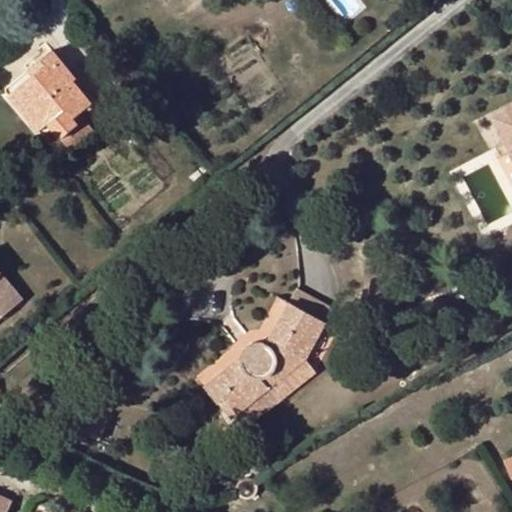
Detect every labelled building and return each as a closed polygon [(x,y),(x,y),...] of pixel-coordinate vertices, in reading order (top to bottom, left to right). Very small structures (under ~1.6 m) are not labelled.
[(78,125),(74,119),(81,113),(92,104),(73,81),(76,78),(55,51),(30,72),(33,75),(17,88),(32,105),(34,104),(49,124),(62,138),(78,125)] [(39,132),(49,124),(34,104),(32,105),(17,88),(33,75),(30,72),(5,91),(39,132)] [(511,107),(491,118),(511,159),(511,107)] [(94,130),(81,113),(74,119),(78,125),(62,138),(69,149),(94,130)] [(0,320),(26,298),(0,268),(0,320)] [(326,324),(333,309),(299,291),(297,290),(290,304),(326,324)] [(305,359),(326,324),(290,304),(273,334),(264,343),(261,343),(257,344),(253,345),(249,347),(246,350),(243,354),(242,357),(206,386),(218,402),(225,397),(238,413),(305,359)] [(315,372),(305,359),(238,413),(249,426),(272,407),(315,372)] [(0,511),(8,511),(15,497),(0,490),(0,511)]
